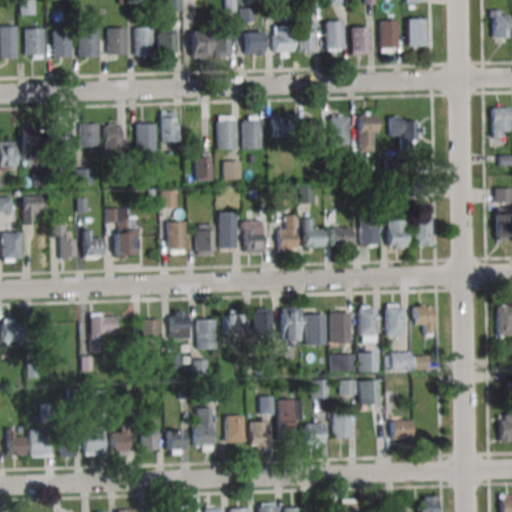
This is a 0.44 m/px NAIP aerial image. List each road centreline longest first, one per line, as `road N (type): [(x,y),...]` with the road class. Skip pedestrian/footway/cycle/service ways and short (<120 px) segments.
road 1 (residential): [(0,289),(511,272)]
road 2 (residential): [(0,484),(511,468)]
road 3 (residential): [(0,92),(511,76)]
road 4 (residential): [(465,511),(457,0)]
